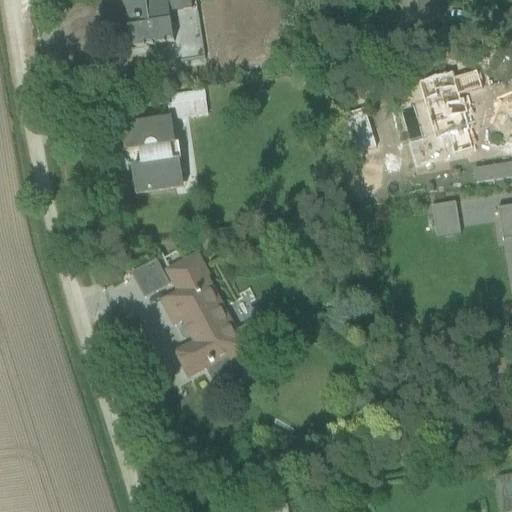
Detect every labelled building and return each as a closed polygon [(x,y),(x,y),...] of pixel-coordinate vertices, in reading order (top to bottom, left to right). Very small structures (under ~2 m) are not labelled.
[(165,69),(205,63),(196,8),(192,8),(190,0),(122,0),(130,54),(145,52),(145,48),(156,47),(157,50),(162,49),(165,69)] [(397,0),(402,32),(441,27),(437,0),(397,0)] [(426,116),(435,146),(471,136),(459,94),(463,93),(458,76),(418,87),(418,89),(408,92),(416,119),(426,116)] [(204,93),(171,98),(172,108),(168,109),(171,124),(207,119),(204,93)] [(138,195),(184,188),(180,149),(176,149),(173,126),(125,133),(129,157),(140,156),(142,171),(135,172),(138,195)] [(438,208),(441,238),(467,236),(464,206),(438,208)] [(511,209),(499,211),(503,243),(511,241),(511,209)] [(205,373),(208,372),(213,383),(217,386),(222,388),(228,387),(232,384),(234,377),(233,371),(231,367),(247,358),(244,353),(258,346),(249,328),(237,334),(209,282),(212,280),(199,256),(167,274),(180,298),(169,304),(181,327),(186,324),(197,345),(192,348),(193,349),(178,357),(190,380),(205,372),(205,373)] [(144,301),(170,288),(156,263),(131,276),(144,301)] [(511,379),(505,354),(480,362),(486,387),(511,379)] [(511,511),(511,478),(494,481),(500,511),(511,511)] [(365,493),(351,495),(354,511),(368,511),(365,493)]
